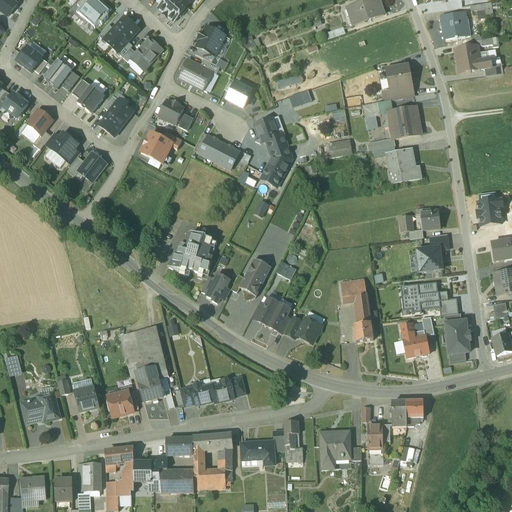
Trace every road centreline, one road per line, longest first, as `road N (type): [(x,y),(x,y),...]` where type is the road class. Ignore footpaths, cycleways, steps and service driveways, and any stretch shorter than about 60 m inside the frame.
road 1 (residential): [(487,376),(449,127),(407,0)]
road 2 (residential): [(324,384),(311,408),(0,462)]
road 3 (residential): [(78,224),(150,285),(259,358),(324,384)]
road 4 (residential): [(122,159),(3,64),(34,0)]
road 5 (residential): [(324,384),(387,395),(487,376)]
